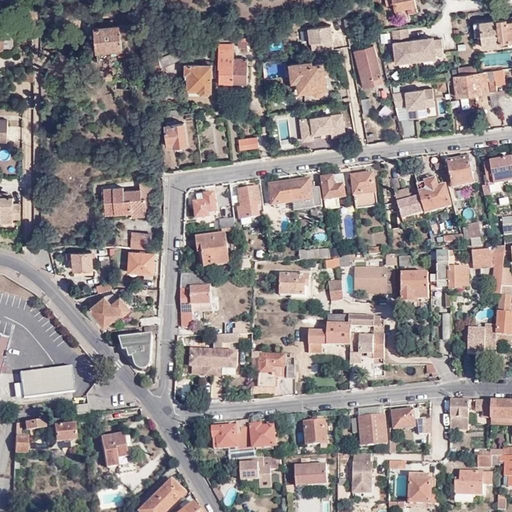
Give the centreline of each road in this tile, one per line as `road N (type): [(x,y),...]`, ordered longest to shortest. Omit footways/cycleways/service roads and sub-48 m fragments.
road 1 (residential): [(511,135),(175,181),(156,416)]
road 2 (residential): [(156,416),(511,390)]
road 3 (residential): [(0,260),(47,281),(156,416)]
road 4 (unknown): [(35,273),(36,84)]
road 5 (unknown): [(460,390),(441,361),(396,358),(386,309),(332,306)]
